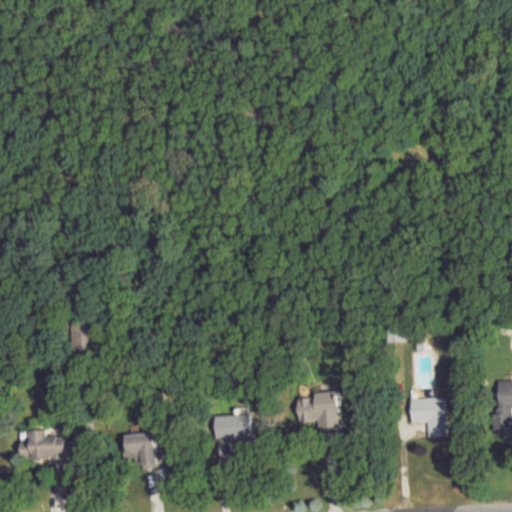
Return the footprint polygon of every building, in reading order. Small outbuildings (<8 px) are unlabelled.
[(99,319),(76,319),(76,350),(99,350),(99,319)] [(395,325),(395,338),(407,337),(407,324),(395,325)] [(503,411),(497,412),(498,429),(511,429),(511,378),(503,378),(503,411)] [(302,394),(303,421),(321,421),(322,429),(337,428),(336,414),(346,414),(345,392),(302,394)] [(414,397),(415,421),(432,421),(433,436),(450,435),(449,397),(414,397)] [(258,452),(257,413),(220,414),(220,438),(240,438),(241,453),(258,452)] [(82,459),(81,443),(74,444),(74,434),(55,435),(55,428),(23,430),(25,463),(82,459)] [(132,433),(132,458),(148,458),(148,466),(165,466),(165,433),(132,433)]
